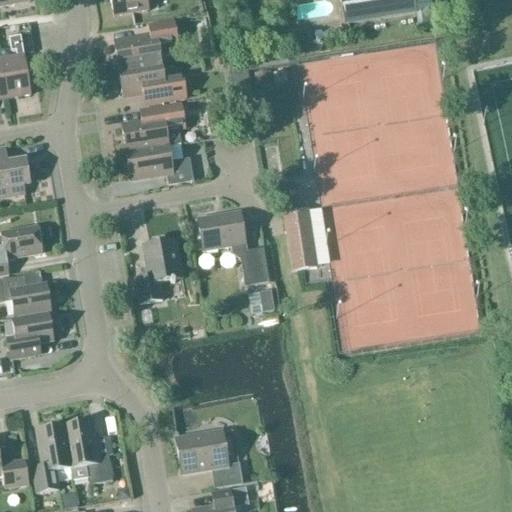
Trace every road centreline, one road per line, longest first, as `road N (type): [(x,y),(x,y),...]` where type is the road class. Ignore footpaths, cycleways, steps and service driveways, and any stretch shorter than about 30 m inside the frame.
road 1 (residential): [(79,225),(243,196)]
road 2 (residential): [(158,511),(134,411),(95,376)]
road 3 (residential): [(95,376),(98,328),(79,225)]
road 4 (residential): [(66,126),(79,41),(75,0)]
